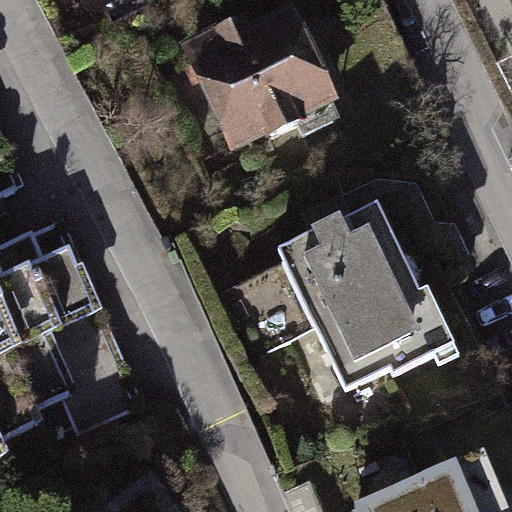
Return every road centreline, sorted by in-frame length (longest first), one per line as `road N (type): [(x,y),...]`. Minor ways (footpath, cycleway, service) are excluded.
road 1 (residential): [(259,511),(9,0)]
road 2 (residential): [(511,196),(418,0)]
